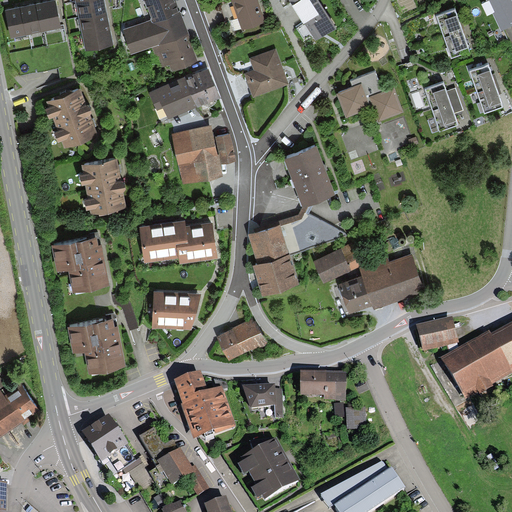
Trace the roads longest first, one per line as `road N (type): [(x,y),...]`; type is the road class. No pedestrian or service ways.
road 1 (secondary): [(0,116),(58,417)]
road 2 (residential): [(189,368),(240,279),(246,155)]
road 3 (residential): [(246,155),(384,0)]
road 4 (residential): [(362,344),(402,442),(444,511)]
road 5 (tertiary): [(189,368),(316,360),(362,344)]
road 6 (residential): [(246,155),(191,0)]
road 7 (tertiary): [(362,344),(423,311),(480,297),(502,277)]
road 8 (residential): [(150,383),(218,488)]
